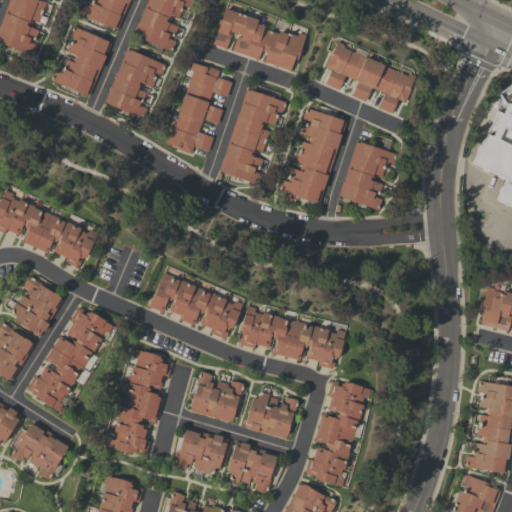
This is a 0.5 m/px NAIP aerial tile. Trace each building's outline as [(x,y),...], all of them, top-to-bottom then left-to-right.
[(25,55),(19,52),(17,56),(9,52),(10,50),(5,49),(7,45),(0,42),(0,21),(8,0),(39,0),(39,1),(45,3),(37,23),(32,21),(29,27),(37,30),(33,40),(32,39),(30,43),(35,46),(31,56),(25,53),(25,55)] [(97,21),(96,24),(91,22),(92,20),(77,13),(81,3),(88,6),(90,0),(128,0),(116,29),(97,21)] [(191,0),(189,8),(183,6),(182,9),(180,9),(176,18),(171,16),(168,23),(177,26),(173,35),(170,34),(169,38),(175,41),(170,51),(155,45),(155,46),(150,44),(150,42),(132,34),(137,21),(136,21),(142,6),(144,7),(146,0),(191,0)] [(256,19),(255,23),(263,26),(262,29),(277,34),(278,30),(296,36),(297,32),(304,35),(299,49),(300,49),(296,63),(292,62),(289,70),(263,62),(264,57),(265,52),(259,50),(257,59),(231,51),(235,37),(239,38),(240,35),(227,31),(227,33),(230,34),(225,49),(211,44),(218,24),(216,23),(218,18),(220,19),(223,8),(256,19)] [(68,88),(68,90),(63,88),(64,86),(49,80),(53,69),(60,72),(65,59),(71,62),(74,54),(66,51),(70,41),(72,42),(73,39),(68,37),(72,26),(108,41),(107,43),(109,44),(88,95),(85,94),(85,95),(68,88)] [(376,107),(383,93),(370,87),(364,102),(350,95),(356,81),(344,76),(337,90),(324,84),(330,69),(324,66),(332,47),(333,48),(336,42),(342,44),(341,47),(363,58),(364,56),(383,64),(383,65),(405,75),(407,73),(413,76),(411,82),(412,83),(403,102),(397,99),(391,114),(376,107)] [(144,56),(145,55),(151,57),(150,59),(164,65),(160,75),(154,72),(152,77),(155,78),(151,87),(142,83),(139,90),(145,92),(139,106),(145,108),(141,118),(126,112),(126,113),(121,112),(122,110),(103,102),(114,75),(113,75),(119,60),(120,61),(125,49),(128,51),(128,50),(144,56)] [(189,69),(192,62),(199,65),(199,64),(218,70),(216,77),(231,82),(226,96),(211,91),(206,104),(221,110),(216,124),(201,118),(197,132),(212,137),(207,151),(192,146),(189,153),(170,146),(170,145),(164,143),(166,136),(169,137),(177,113),(176,112),(182,93),(184,94),(192,70),(189,69)] [(511,205),(497,199),(506,178),(473,162),(496,112),(502,114),(506,104),(504,103),(497,93),(511,82),(511,205)] [(265,95),(265,93),(271,95),(270,97),(284,102),(283,106),(284,106),(281,113),(276,111),(274,115),(276,115),(273,125),(264,122),(262,129),(268,131),(261,151),(255,149),(253,156),(261,159),(256,173),(261,174),(257,184),(220,172),(220,171),(218,170),(245,90),(247,91),(248,90),(265,95)] [(320,112),(320,111),(326,112),(325,114),(342,120),(342,121),(345,122),(340,136),(339,136),(335,148),(336,148),(326,179),(325,178),(322,188),(323,189),(318,202),(315,201),(315,202),(298,197),(297,199),(292,197),(293,196),(277,190),(281,179),(287,181),(288,177),(286,176),(289,168),(298,170),(300,163),(295,161),(301,141),(307,143),(309,136),(300,133),(304,123),(307,123),(308,121),(301,118),(304,107),(320,112)] [(375,147),(376,146),(381,148),(384,138),(390,140),(386,151),(395,154),(392,165),(385,163),(380,177),(375,175),(372,181),(381,184),(378,195),(376,194),(375,197),(380,199),(377,210),(362,205),(361,206),(356,205),(357,203),(340,197),(340,196),(337,195),(355,142),(358,143),(358,141),(375,147)] [(64,262),(66,257),(53,251),(58,241),(55,240),(54,242),(50,240),(47,246),(49,247),(46,253),(20,241),(23,235),(24,236),(28,229),(24,228),(25,226),(23,225),(18,235),(5,229),(3,233),(0,231),(0,200),(5,190),(12,194),(10,198),(16,201),(18,198),(79,227),(78,230),(86,234),(88,230),(95,233),(84,256),(83,256),(83,258),(81,257),(79,262),(80,262),(78,266),(77,266),(76,268),(64,262)] [(209,333),(211,329),(198,324),(203,312),(201,312),(200,314),(196,312),(193,318),(195,319),(192,325),(179,320),(180,316),(168,310),(172,300),(170,298),(169,300),(165,299),(163,305),(164,306),(161,312),(147,306),(157,281),(158,282),(162,272),(223,299),(223,301),(231,305),(233,300),(241,304),(230,329),(228,328),(226,332),(227,333),(225,337),(224,337),(223,339),(209,333)] [(38,335),(36,334),(35,335),(31,333),(32,332),(13,319),(15,315),(9,311),(14,303),(16,304),(21,295),(26,299),(29,295),(25,293),(26,290),(22,287),(24,284),(23,284),(28,276),(35,281),(37,277),(49,285),(47,289),(60,297),(59,298),(61,300),(38,335)] [(493,289),(493,290),(502,292),(503,290),(511,292),(511,314),(507,313),(506,316),(510,317),(506,331),(479,325),(482,315),(478,314),(481,300),(482,300),(485,287),(493,289)] [(317,365),(318,361),(305,357),(307,346),(305,346),(304,348),(300,347),(299,353),(300,354),(299,361),(271,353),(274,340),(272,339),(272,337),(268,336),(267,340),(269,340),(267,347),(254,344),(253,348),(239,345),(239,342),(238,342),(239,338),(240,338),(241,335),(240,334),(241,332),(239,332),(240,328),(239,328),(242,314),(244,314),(246,306),(254,308),(253,312),(260,314),(261,312),(262,312),(264,306),(275,309),(273,315),(327,329),(328,327),(343,332),(336,358),(334,358),(333,362),(334,363),(333,367),(331,367),(330,369),(317,365)] [(33,376),(37,378),(44,366),(55,373),(56,371),(54,369),(56,366),(50,362),(49,363),(44,360),(59,336),(70,343),(72,341),(74,342),(75,340),(65,333),(73,322),(69,319),(77,307),(79,308),(88,313),(88,312),(111,326),(107,333),(103,330),(98,338),(100,339),(64,396),(62,394),(62,395),(67,399),(63,405),(62,404),(57,412),(35,397),(36,395),(26,388),(33,376)] [(0,322),(30,341),(29,342),(31,343),(30,344),(32,345),(10,380),(9,379),(8,380),(6,378),(5,379),(0,375),(0,322)] [(167,377),(162,375),(159,389),(147,385),(147,388),(148,389),(148,391),(161,395),(153,422),(139,418),(138,421),(136,421),(135,424),(140,425),(140,424),(148,426),(144,440),(148,441),(144,456),(131,452),(130,454),(127,453),(127,454),(105,448),(108,439),(112,440),(114,432),(112,431),(114,423),(115,423),(131,366),(133,367),(135,358),(131,357),(133,349),(155,355),(155,356),(157,356),(157,359),(163,360),(168,361),(168,362),(170,363),(167,377)] [(190,409),(188,408),(199,371),(207,374),(210,375),(208,382),(212,383),(211,386),(215,387),(216,381),(226,384),(226,386),(228,387),(230,381),(234,382),(234,381),(242,383),(238,396),(237,396),(231,420),(229,420),(229,422),(189,411),(190,409)] [(307,459),(311,460),(315,446),(323,449),(322,450),(326,451),(328,447),(325,447),(326,444),(313,441),(321,413),(327,415),(327,416),(333,418),(334,414),(336,415),(337,413),(326,410),(330,396),(326,395),(330,381),(332,382),(333,381),(337,382),(342,384),(343,382),(369,389),(367,397),(362,396),(360,404),(361,404),(356,423),(361,425),(357,439),(352,437),(342,470),(340,469),(338,477),(342,479),(340,486),(332,484),(331,485),(317,481),(317,480),(314,479),(315,477),(313,476),(303,473),(307,459)] [(511,430),(505,472),(503,472),(502,473),(485,470),(484,472),(478,471),(479,469),(464,467),(465,455),(471,456),(472,453),(470,453),(471,443),(481,444),(482,436),(476,435),(479,414),(486,415),(487,408),(477,407),(479,396),(482,396),(482,393),(476,392),(478,381),(493,384),(493,381),(499,382),(498,384),(511,386),(511,430)] [(257,430),(256,433),(247,430),(247,428),(243,427),(244,423),(242,423),(243,419),(245,420),(251,397),(255,399),(258,391),(268,394),(267,396),(277,399),(274,407),(278,408),(279,403),(283,404),(285,397),(297,401),(285,436),(284,436),(283,439),(257,430)] [(0,403),(8,408),(9,407),(16,412),(15,414),(20,416),(3,442),(0,440),(0,403)] [(67,444),(66,446),(67,447),(56,464),(60,466),(55,475),(52,473),(47,479),(37,473),(40,468),(38,466),(37,468),(28,462),(31,458),(28,456),(26,459),(23,457),(19,462),(9,456),(17,443),(29,424),(31,425),(33,423),(67,444)] [(226,440),(225,443),(227,444),(226,447),(224,446),(217,469),(213,468),(212,473),(210,474),(201,472),(202,469),(193,468),(194,461),(190,461),(189,464),(186,463),(184,469),(173,466),(176,452),(178,452),(182,432),(183,432),(184,430),(186,430),(186,428),(226,440)] [(239,443),(239,442),(248,445),(248,446),(274,454),(273,457),(274,457),(268,479),(269,479),(264,494),(253,490),(255,484),(251,483),(252,479),(249,478),(247,483),(237,481),(237,483),(230,481),(231,480),(228,479),(229,472),(225,471),(228,461),(227,460),(231,449),(230,448),(231,445),(233,445),(234,442),(239,443)] [(490,511),(474,511),(476,509),(474,508),(472,511),(450,511),(454,503),(453,503),(458,491),(459,490),(461,491),(465,483),(462,482),(465,475),(492,486),(491,488),(499,491),(490,511)] [(130,483),(129,485),(141,488),(137,503),(133,502),(130,511),(95,511),(101,492),(98,491),(100,483),(102,483),(104,476),(130,483)] [(283,511),(299,484),(300,485),(301,484),(321,496),(322,494),(334,502),(328,511),(323,509),(322,511),(283,511)] [(160,511),(165,497),(169,499),(171,492),(183,495),(182,499),(194,503),(192,511),(196,511),(200,511),(202,505),(212,508),(212,506),(219,508),(219,510),(220,510),(221,511),(220,511),(229,511),(230,509),(239,511),(160,511)]
